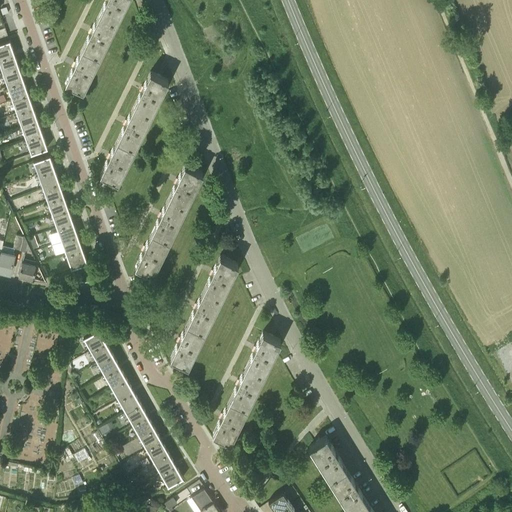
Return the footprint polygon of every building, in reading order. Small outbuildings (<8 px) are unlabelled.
[(105,0),(99,13),(117,21),(127,0),(105,0)] [(82,47),(100,55),(117,21),(99,13),(92,27),(89,32),(82,47)] [(0,57),(14,52),(9,39),(0,42),(0,57)] [(100,55),(82,47),(75,60),(73,65),(65,80),(67,81),(67,82),(83,89),(100,55)] [(3,71),(19,66),(14,52),(0,57),(0,63),(0,64),(1,64),(3,71)] [(8,85),(23,79),(19,66),(3,71),(6,79),(8,85)] [(133,104),(151,113),(168,79),(152,71),(150,70),(143,85),(140,90),(133,104)] [(13,98),(28,93),(23,79),(8,85),(10,91),(10,90),(13,98)] [(17,112),(33,106),(28,93),(13,98),(15,106),(17,112)] [(117,138),(135,147),(151,113),(133,104),(126,119),(124,123),(117,138)] [(22,125),(37,120),(33,106),(17,112),(19,117),(22,125)] [(26,138),(42,133),(37,120),(22,125),(25,133),(24,133),(26,138)] [(28,144),(31,152),(47,147),(42,133),(26,138),(28,144)] [(135,147),(117,138),(110,152),(107,157),(100,172),(102,173),(106,175),(111,178),(118,181),(135,147)] [(38,173),(54,167),(49,154),(34,159),(37,168),(38,173)] [(168,197),(186,205),(202,171),(196,168),(191,166),(186,163),(186,164),(184,163),(177,177),(175,182),(168,197)] [(43,186),(59,181),(54,167),(38,173),(40,179),(41,179),(43,186)] [(48,200),(63,194),(59,181),(43,186),(46,194),(48,200)] [(53,213),(68,208),(63,194),(48,200),(50,205),(53,213)] [(151,231),(169,239),(186,205),(168,197),(161,211),(159,216),(151,231)] [(57,227),(73,221),(68,208),(53,213),(55,221),(57,227)] [(62,240),(78,235),(73,221),(57,227),(59,232),(62,240)] [(169,239),(151,231),(145,245),(142,250),(135,264),(137,265),(137,266),(153,273),(169,239)] [(13,247),(20,248),(23,235),(16,233),(13,247)] [(23,235),(20,248),(19,249),(25,251),(28,242),(24,234),(23,235)] [(66,254),(82,248),(78,235),(62,240),(65,247),(64,247),(66,254)] [(82,248),(66,254),(68,259),(70,258),(73,266),(87,262),(82,248)] [(1,249),(0,253),(0,269),(10,272),(15,252),(1,249)] [(203,288),(221,296),(238,262),(231,259),(226,257),(222,255),(220,254),(213,268),(210,274),(203,288)] [(32,278),(36,263),(22,260),(18,274),(32,278)] [(187,322),(204,330),(221,296),(203,288),(196,302),(194,307),(187,322)] [(204,330),(187,322),(180,335),(177,341),(170,355),(172,356),(172,357),(188,364),(204,330)] [(91,348),(105,340),(98,328),(85,335),(90,343),(88,344),(91,348)] [(246,364),(264,373),(280,339),(264,331),(262,330),(256,343),(253,350),(246,364)] [(98,361),(112,352),(105,340),(91,348),(94,354),(98,361)] [(105,373),(119,365),(112,352),(98,361),(102,368),(105,373)] [(229,398),(247,407),(264,373),(246,364),(239,378),(229,398)] [(112,385),(126,377),(119,365),(105,373),(108,378),(112,385)] [(119,398),(133,390),(126,377),(112,385),(116,392),(119,398)] [(126,410),(140,402),(133,390),(119,398),(122,403),(126,410)] [(247,407),(229,398),(220,417),(212,432),(214,433),(230,441),(247,407)] [(133,423),(147,414),(140,402),(126,410),(130,417),(133,423)] [(140,435),(154,427),(147,414),(133,423),(136,427),(140,435)] [(147,447),(161,439),(154,427),(140,435),(144,442),(147,447)] [(329,477),(346,467),(326,435),(324,436),(320,438),(315,441),(309,445),(329,477)] [(154,459),(168,451),(161,439),(147,447),(150,452),(154,459)] [(161,472),(175,464),(168,451),(154,459),(158,466),(157,466),(161,472)] [(175,464),(161,472),(163,477),(165,476),(170,483),(182,476),(175,464)] [(349,509),(366,499),(346,467),(329,477),(349,509)] [(197,511),(220,511),(221,511),(220,511),(213,500),(213,499),(204,486),(191,495),(195,501),(191,503),(197,511)] [(276,511),(290,503),(288,498),(286,500),(281,492),(269,500),(276,511)] [(168,507),(176,502),(172,496),(165,502),(168,507)] [(142,509),(144,499),(143,498),(137,497),(136,498),(134,508),(142,509)] [(374,511),(366,499),(349,509),(350,511),(374,511)] [(296,511),(290,503),(276,511),(296,511)]
